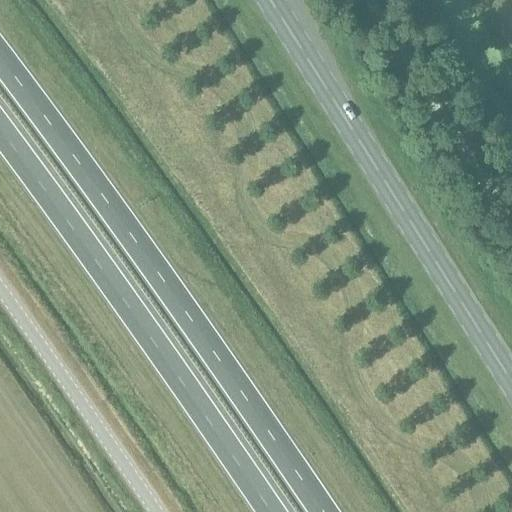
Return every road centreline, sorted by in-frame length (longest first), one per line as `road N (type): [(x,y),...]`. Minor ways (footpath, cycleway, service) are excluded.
road 1 (trunk): [(321,511),(0,58)]
road 2 (trunk): [(0,130),(269,511)]
road 3 (secondary): [(511,383),(269,0)]
road 4 (unclassified): [(0,290),(155,511)]
